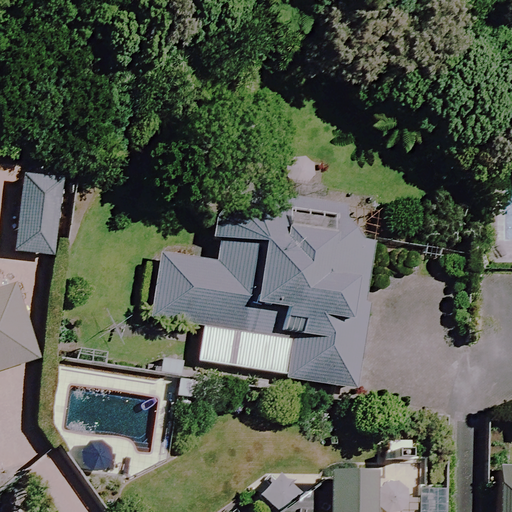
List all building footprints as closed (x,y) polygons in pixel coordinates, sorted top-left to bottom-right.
[(51,181),(11,179),(6,258),(46,261),(51,181)] [(364,241),(252,224),(247,260),(214,256),(213,266),(150,257),(141,322),(193,330),(188,366),(341,389),(364,241)] [(0,372),(25,364),(0,288),(0,372)] [(511,511),(511,469),(488,468),(485,511),(511,511)] [(360,511),(359,509),(362,477),(315,472),(312,501),(296,511),(360,511)]
